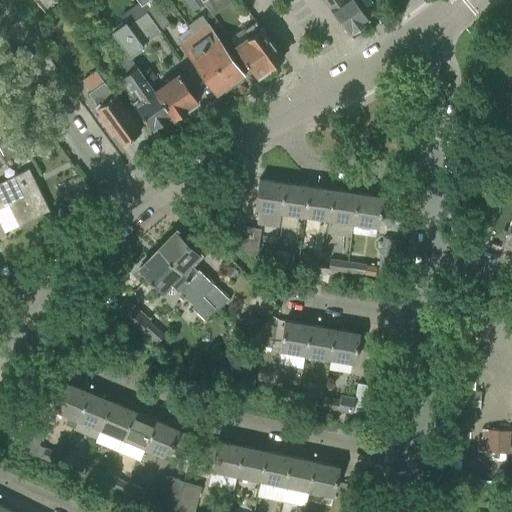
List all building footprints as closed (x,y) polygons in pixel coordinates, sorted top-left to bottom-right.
[(206,4),(204,0),(202,2),(201,0),(186,0),(194,11),(206,4)] [(325,0),(350,34),(370,20),(355,0),(325,0)] [(129,55),(130,57),(144,47),(142,44),(161,31),(160,30),(147,12),(141,4),(123,17),(126,21),(113,31),(129,55)] [(157,5),(147,12),(160,30),(170,22),(157,5)] [(258,77),(283,58),(257,21),(245,30),(250,36),(236,46),(258,77)] [(232,86),(245,77),(209,26),(196,36),(232,86)] [(183,45),(219,95),(232,86),(196,36),(183,45)] [(134,104),(153,129),(172,115),(155,91),(149,83),(142,73),(130,57),(129,55),(117,63),(125,76),(123,78),(132,91),(136,89),(142,98),(134,104)] [(150,68),(142,73),(149,83),(156,78),(150,68)] [(91,92),(89,93),(104,113),(99,116),(112,135),(117,132),(125,143),(140,132),(95,70),(82,79),(91,92)] [(175,119),(199,101),(179,74),(155,91),(172,115),(175,119)] [(24,146),(35,141),(39,139),(33,128),(0,144),(0,147),(4,156),(24,146)] [(0,204),(7,201),(19,225),(50,210),(29,168),(0,182),(0,204)] [(257,222),(271,224),(279,225),(281,212),(284,182),(260,179),(255,208),(259,209),(257,222)] [(284,182),(281,212),(305,215),(309,186),(284,182)] [(309,186),(305,215),(330,219),(334,189),(309,186)] [(334,189),(330,219),(354,222),(359,193),(334,189)] [(354,222),(379,226),(383,197),(359,193),(354,222)] [(400,225),(401,215),(385,213),(384,223),(400,225)] [(511,220),(502,244),(511,247),(511,220)] [(241,246),(258,248),(261,228),(243,226),(241,246)] [(159,249),(205,294),(220,308),(229,299),(192,263),(201,254),(177,230),(159,249)] [(393,270),(395,255),(391,254),(393,238),(383,237),(379,269),(393,270)] [(257,258),(258,248),(241,246),(257,258)] [(258,248),(257,258),(276,261),(277,251),(258,248)] [(172,284),(194,305),(205,294),(159,249),(139,269),(163,293),(172,284)] [(294,253),(277,251),(276,261),(292,263),(294,253)] [(298,266),(315,268),(316,268),(318,256),(300,254),(298,266)] [(329,270),(347,272),(348,261),(331,258),(329,270)] [(364,274),(366,265),(366,264),(348,261),(347,272),(364,274)] [(377,268),(377,266),(366,265),(364,274),(375,276),(377,268)] [(126,298),(116,310),(140,331),(150,319),(126,298)] [(251,336),(264,323),(251,310),(239,322),(251,336)] [(310,324),(285,320),(280,350),(305,354),(310,324)] [(310,324),(305,354),(330,358),(335,329),(310,324)] [(248,338),(237,328),(234,332),(236,347),(238,349),(248,338)] [(355,363),(360,333),(335,329),(330,358),(355,363)] [(240,385),(243,375),(236,373),(233,383),(240,385)] [(253,388),(256,380),(244,376),(241,385),(253,388)] [(65,425),(74,428),(89,391),(65,381),(54,409),(69,415),(65,425)] [(339,409),(346,411),(353,412),(353,411),(366,413),(371,385),(358,383),(355,399),(341,396),(341,399),(339,409)] [(280,398),(298,402),(300,392),(282,388),(280,398)] [(100,429),(111,401),(89,391),(74,428),(96,438),(100,429)] [(298,402),(316,405),(318,395),(300,392),(298,402)] [(323,396),(322,406),(339,409),(341,399),(323,396)] [(111,401),(100,429),(123,438),(135,410),(111,401)] [(123,438),(119,449),(141,458),(145,447),(146,448),(158,420),(135,410),(123,438)] [(169,457),(171,452),(180,432),(181,430),(158,420),(146,448),(169,457)] [(485,451),(508,452),(510,429),(487,428),(485,451)] [(31,432),(27,440),(23,449),(35,455),(35,454),(39,456),(59,464),(63,455),(46,448),(40,445),(43,437),(31,432)] [(218,440),(217,442),(212,465),(211,470),(236,475),(242,445),(218,440)] [(242,445),(236,475),(260,480),(267,450),(242,445)] [(291,456),(267,450),(260,480),(257,494),(282,499),(291,456)] [(59,464),(76,472),(80,463),(63,455),(59,464)] [(309,490),(316,461),(291,456),(282,499),(305,504),(305,502),(308,490),(309,490)] [(334,495),(340,466),(316,461),(309,490),(308,490),(305,502),(331,507),(334,495)] [(104,483),(105,482),(108,474),(105,473),(104,473),(91,467),(87,476),(104,483)] [(184,481),(166,476),(158,505),(175,510),(184,481)] [(113,477),(110,485),(109,486),(127,493),(131,484),(113,477)] [(194,511),(202,486),(184,481),(175,510),(180,511),(194,511)] [(127,493),(143,500),(147,491),(131,484),(127,493)] [(0,511),(16,511),(0,503),(0,511)]
